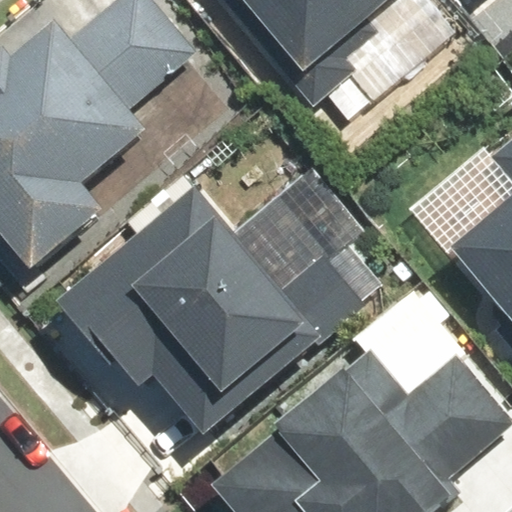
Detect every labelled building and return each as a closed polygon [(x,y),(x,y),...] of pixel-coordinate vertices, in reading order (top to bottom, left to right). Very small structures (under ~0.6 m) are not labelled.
[(0,234),(41,283),(114,222),(93,197),(158,144),(138,119),(206,63),(153,0),(134,0),(76,48),(66,34),(21,71),(13,61),(0,71),(0,212),(10,226),(0,234)] [(223,0),(318,113),(362,77),(347,59),(417,0),(223,0)] [(511,152),(497,165),(511,182),(511,218),(461,261),(511,321),(511,330),(503,338),(511,349),(511,152)] [(215,454),(379,312),(328,254),(290,287),(209,195),(67,318),(147,409),(164,395),(215,454)] [(223,499),(234,511),(459,511),(470,503),(457,487),(511,441),(511,418),(464,361),(414,402),(378,359),(240,473),(246,480),(223,499)]
